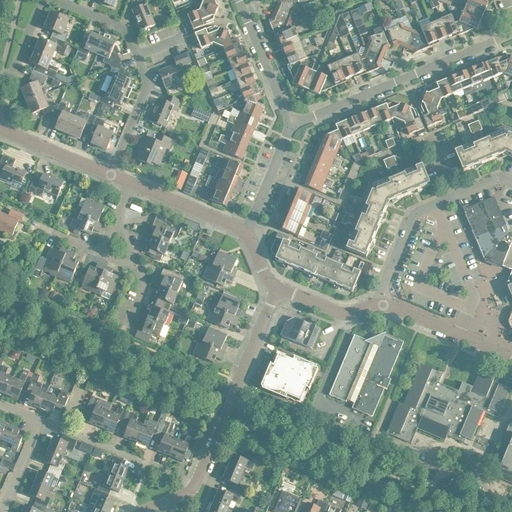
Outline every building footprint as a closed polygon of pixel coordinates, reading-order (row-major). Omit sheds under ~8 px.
[(207,18),(209,24),(213,22),(213,20),(218,6),(216,5),(213,0),(202,0),(203,1),(199,11),(197,11),(201,20),(207,18)] [(274,12),(292,19),(295,11),(299,10),(294,0),(278,0),(276,1),(278,4),(274,12)] [(330,0),(322,0),(326,8),(332,6),(330,0)] [(484,0),(467,0),(465,7),(483,14),(488,3),(484,2),(484,1),(484,0)] [(374,9),(371,3),(360,7),(363,13),(374,9)] [(145,4),(132,10),(141,31),(154,25),(145,4)] [(201,20),(197,11),(187,16),(193,31),(209,24),(207,18),(201,20)] [(476,30),(481,19),(463,11),(459,21),(454,23),(458,33),(457,33),(458,35),(472,29),(473,28),(476,30)] [(292,19),(274,12),(271,19),(268,21),(275,37),(277,36),(277,35),(290,29),(289,26),(292,19)] [(51,37),(64,42),(68,33),(64,31),(68,20),(50,13),(44,28),(53,31),(51,37)] [(448,37),(457,33),(458,33),(454,23),(451,15),(440,19),(448,37)] [(402,18),(398,19),(400,24),(387,30),(393,46),(397,44),(404,48),(411,30),(406,16),(402,18)] [(422,32),(428,45),(438,41),(430,24),(428,18),(418,22),(421,32),(422,32)] [(440,19),(430,24),(438,41),(448,37),(440,19)] [(332,50),(336,49),(334,43),(337,34),(334,25),(328,41),(332,50)] [(224,50),(238,44),(236,39),(231,41),(229,35),(229,33),(216,28),(215,26),(211,27),(213,33),(207,35),(211,45),(213,44),(223,48),(224,50)] [(213,33),(211,27),(194,34),(201,49),(211,45),(207,35),(213,33)] [(281,45),(298,38),(294,27),(290,29),(277,35),(277,36),(281,45)] [(368,42),(365,49),(383,57),(386,49),(389,47),(381,27),(373,30),(375,35),(367,38),(368,42)] [(422,32),(421,32),(419,33),(411,30),(404,48),(412,51),(413,54),(429,47),(428,45),(422,32)] [(96,54),(105,35),(99,32),(98,36),(91,34),(88,41),(82,38),(77,52),(87,56),(89,51),(96,54)] [(110,67),(121,63),(117,54),(119,54),(116,47),(114,46),(115,44),(108,41),(110,37),(105,35),(96,54),(104,58),(102,62),(109,65),(110,67)] [(35,51),(51,58),(54,51),(63,55),(68,44),(64,42),(51,37),(48,43),(40,39),(35,51)] [(285,55),(303,48),(298,38),(281,45),(285,55)] [(228,60),(243,54),(238,44),(224,50),(228,60)] [(285,55),(289,65),(299,61),(299,62),(307,58),(303,48),(285,55)] [(383,57),(365,49),(362,57),(359,58),(364,71),(364,72),(365,74),(381,68),(379,64),(383,57)] [(46,77),(53,79),(53,80),(58,69),(49,65),(51,58),(35,51),(30,63),(38,67),(36,73),(46,77)] [(165,89),(184,81),(187,80),(182,66),(190,63),(186,53),(173,59),(175,65),(158,72),(165,89)] [(247,64),(243,54),(228,60),(232,70),(247,64)] [(358,54),(347,58),(354,76),(364,72),(364,71),(359,58),(358,54)] [(502,74),(511,77),(511,55),(510,60),(504,62),(501,57),(496,59),(502,74)] [(347,58),(337,62),(344,80),(354,76),(347,58)] [(492,78),(502,74),(496,59),(486,63),(492,78)] [(289,65),(286,66),(293,80),(293,81),(292,84),(303,89),(311,71),(301,67),(299,62),(299,61),(289,65)] [(344,80),(337,62),(327,67),(330,75),(330,74),(335,84),(344,80)] [(110,86),(129,94),(132,89),(128,87),(130,81),(128,80),(129,78),(126,71),(124,71),(121,63),(110,67),(111,69),(108,76),(113,78),(110,86)] [(476,67),(482,82),(492,78),(486,63),(476,67)] [(247,64),(232,70),(236,80),(251,74),(247,64)] [(482,82),(476,67),(466,71),(472,86),(482,82)] [(26,102),(42,95),(39,87),(43,86),(46,77),(36,73),(33,71),(29,80),(32,86),(21,90),(26,102)] [(472,86),(466,71),(456,75),(462,90),(472,86)] [(330,74),(330,75),(325,77),(315,73),(308,91),(319,95),(320,92),(321,92),(336,86),(335,84),(330,74)] [(251,74),(236,80),(240,90),(255,84),(251,74)] [(462,90),(456,75),(446,79),(452,94),(462,90)] [(436,84),(442,98),(452,94),(446,79),(436,84)] [(259,94),(255,84),(240,90),(244,100),(259,94)] [(442,98),(436,84),(431,86),(433,91),(428,93),(426,93),(420,106),(418,107),(420,112),(426,109),(428,115),(437,111),(437,109),(441,99),(442,98)] [(127,100),(129,94),(110,86),(107,93),(102,91),(98,102),(111,107),(113,102),(120,105),(123,98),(127,100)] [(495,88),(489,91),(492,97),(498,94),(495,88)] [(256,101),(261,99),(259,94),(244,100),(239,112),(258,120),(262,109),(258,107),(256,101)] [(53,118),(54,115),(58,106),(49,102),(46,103),(42,95),(26,102),(31,114),(42,110),(44,115),(53,118)] [(158,99),(149,121),(165,128),(173,110),(176,111),(180,101),(167,96),(164,102),(158,99)] [(220,98),(213,101),(216,107),(223,104),(223,103),(220,98)] [(55,129),(67,134),(74,118),(67,115),(69,109),(65,107),(66,105),(60,102),(58,106),(54,115),(60,118),(55,129)] [(385,105),(391,120),(393,119),(403,123),(404,125),(413,121),(411,115),(417,113),(415,109),(413,109),(399,104),(398,106),(393,108),(391,102),(385,105)] [(375,109),(381,124),(391,120),(385,105),(375,109)] [(191,115),(208,122),(211,115),(194,108),(191,115)] [(365,113),(371,128),(381,124),(375,109),(365,113)] [(442,121),(437,111),(428,115),(426,109),(420,112),(426,128),(442,121)] [(84,128),(90,130),(95,117),(86,113),(85,115),(76,111),(74,118),(67,134),(79,139),(84,128)] [(228,119),(254,130),(258,120),(239,112),(237,119),(229,115),(228,119)] [(355,117),(361,132),(371,128),(365,113),(355,117)] [(423,129),(417,113),(411,115),(413,121),(404,125),(409,135),(423,129)] [(105,121),(95,117),(90,130),(87,136),(93,138),(91,144),(106,150),(113,133),(102,129),(105,121)] [(345,121),(351,136),(361,132),(355,117),(345,121)] [(231,132),(250,140),(254,130),(228,119),(226,122),(234,125),(231,132)] [(342,140),(351,136),(345,121),(335,125),(342,140)] [(504,155),(511,158),(511,129),(503,126),(494,130),(495,135),(484,140),(480,131),(482,130),(478,121),(467,125),(471,134),(473,134),(477,142),(458,150),(456,146),(452,147),(463,172),(504,155)] [(337,152),(342,140),(335,125),(330,127),(333,133),(326,135),(322,134),(318,144),(337,152)] [(172,141),(147,130),(144,137),(142,136),(139,145),(144,148),(139,161),(150,165),(151,162),(157,165),(164,148),(168,150),(172,141)] [(246,149),(250,140),(231,132),(228,138),(221,135),(219,139),(246,149)] [(246,149),(219,139),(218,142),(226,145),(223,152),(241,160),(246,149)] [(314,154),(340,165),(342,162),(334,159),(337,152),(318,144),(314,154)] [(421,145),(415,147),(419,154),(424,152),(421,145)] [(209,150),(207,156),(214,158),(216,153),(209,150)] [(310,164),(328,172),(331,165),(339,168),(340,165),(314,154),(310,164)] [(355,162),(361,159),(359,154),(352,157),(355,162)] [(0,173),(2,174),(0,178),(11,183),(12,181),(21,184),(26,173),(16,169),(15,171),(11,170),(15,160),(3,155),(0,161),(0,173)] [(368,182),(361,200),(366,202),(358,220),(349,216),(350,215),(345,213),(341,223),(345,225),(346,223),(355,227),(347,246),(343,244),(341,248),(366,258),(389,203),(430,185),(420,161),(416,163),(418,167),(399,175),(395,166),(397,165),(393,156),(383,161),(387,170),(388,169),(392,178),(380,183),(378,178),(368,182)] [(220,169),(238,177),(243,166),(224,159),(220,169)] [(328,172),(310,164),(306,174),(332,185),(333,182),(326,179),(328,172)] [(234,187),(238,177),(220,169),(215,179),(234,187)] [(63,182),(43,174),(40,181),(33,178),(28,191),(41,197),(44,191),(57,197),(63,182)] [(332,185),(306,174),(301,185),(320,192),(323,185),(330,188),(332,185)] [(234,187),(215,179),(211,189),(230,197),(234,187)] [(291,199),(310,207),(314,196),(296,188),(291,199)] [(230,197),(211,189),(207,199),(226,207),(230,197)] [(474,230),(502,218),(494,197),(466,209),(474,230)] [(291,199),(287,209),(306,217),(310,207),(291,199)] [(78,207),(76,213),(102,224),(104,217),(101,216),(104,208),(86,200),(82,208),(78,207)] [(306,217),(287,209),(283,219),(302,227),(306,217)] [(0,213),(0,231),(12,236),(18,221),(21,222),(24,215),(10,210),(8,216),(0,213)] [(102,224),(76,213),(70,227),(90,235),(92,230),(98,232),(102,224)] [(152,237),(169,244),(171,238),(173,239),(175,238),(179,228),(164,221),(165,218),(156,214),(149,229),(155,232),(152,237)] [(478,239),(506,228),(502,218),(474,230),(478,239)] [(297,237),(302,227),(283,219),(279,229),(297,237)] [(485,256),(508,233),(506,228),(478,239),(485,256)] [(314,248),(307,245),(305,250),(287,242),(289,238),(277,233),(270,250),(272,254),(276,256),(275,260),(352,293),(364,264),(360,262),(356,271),(337,263),(339,259),(333,256),(331,260),(312,253),(314,248)] [(502,264),(511,240),(511,234),(508,233),(485,256),(502,264)] [(169,244),(152,237),(150,243),(146,241),(142,251),(161,259),(162,255),(164,256),(169,244)] [(511,267),(511,269),(507,281),(510,286),(506,287),(511,300),(511,310),(511,311),(508,321),(511,328),(511,240),(502,264),(511,267)] [(50,275),(55,277),(66,251),(60,248),(58,252),(50,249),(42,270),(50,273),(50,275)] [(66,251),(55,277),(70,283),(78,262),(73,260),(75,254),(66,251)] [(208,264),(235,275),(237,269),(233,267),(237,259),(218,252),(215,260),(211,258),(208,264)] [(81,287),(95,293),(106,267),(97,263),(95,269),(89,267),(81,287)] [(231,284),(235,275),(208,264),(202,278),(223,287),(225,281),(231,284)] [(106,267),(95,293),(101,296),(102,292),(111,295),(118,277),(110,274),(112,270),(106,267)] [(161,287),(177,294),(182,282),(180,281),(182,277),(163,269),(159,279),(163,281),(161,287)] [(477,279),(469,282),(473,292),(481,289),(477,279)] [(177,294),(161,287),(158,292),(154,290),(150,300),(169,308),(170,304),(172,305),(177,294)] [(39,296),(46,299),(49,291),(41,288),(39,296)] [(57,294),(51,291),(49,297),(55,300),(57,294)] [(212,306),(239,317),(241,311),(237,309),(241,301),(222,294),(219,302),(215,301),(212,306)] [(148,318),(164,324),(169,313),(167,312),(169,308),(150,300),(146,310),(150,312),(148,318)] [(235,326),(239,317),(212,306),(206,321),(227,329),(229,324),(235,326)] [(475,322),(486,322),(486,313),(475,314),(475,322)] [(159,336),(164,324),(148,318),(145,323),(141,321),(134,338),(146,343),(149,337),(156,339),(158,335),(159,336)] [(189,318),(186,325),(193,328),(196,321),(189,318)] [(286,321),(280,336),(312,350),(320,330),(294,318),(286,321)] [(201,335),(198,340),(225,351),(227,345),(223,343),(227,335),(208,328),(205,336),(201,335)] [(403,342),(383,334),(367,341),(354,335),(345,356),(337,375),(329,395),(345,402),(346,400),(354,404),(351,409),(372,417),(384,389),(385,390),(386,389),(378,386),(382,377),(388,379),(403,342)] [(225,351),(198,340),(193,355),(213,363),(215,358),(221,360),(225,351)] [(291,400),(294,402),(297,402),(301,404),(307,389),(308,389),(308,390),(309,390),(317,369),(316,366),(293,357),(294,358),(293,358),(277,351),(275,355),(273,358),(272,362),(271,365),(270,364),(271,364),(270,363),(260,386),(261,389),(286,399),(285,398),(286,397),(291,400)] [(0,365),(0,392),(5,395),(12,378),(5,375),(8,369),(0,365)] [(388,430),(386,433),(410,444),(417,429),(444,440),(445,441),(447,436),(454,439),(455,440),(455,439),(464,443),(466,439),(471,441),(471,440),(473,435),(476,426),(477,426),(483,412),(498,418),(499,414),(500,414),(499,414),(509,392),(509,389),(510,389),(510,390),(510,389),(497,383),(499,377),(480,369),(480,370),(481,370),(473,387),(462,383),(462,382),(460,387),(458,391),(445,386),(441,384),(439,383),(442,375),(443,374),(442,374),(420,365),(403,405),(399,403),(393,417),(391,421),(387,430),(388,430)] [(32,379),(27,390),(25,396),(30,398),(28,404),(40,409),(48,390),(36,385),(39,376),(34,374),(32,379)] [(12,378),(5,395),(17,400),(22,388),(27,390),(32,379),(27,376),(24,383),(12,378)] [(48,390),(40,409),(52,414),(52,412),(60,415),(64,404),(66,405),(71,393),(57,387),(55,393),(48,390)] [(130,405),(133,398),(122,393),(119,401),(130,405)] [(108,411),(111,405),(94,398),(84,420),(90,422),(89,423),(101,428),(108,411)] [(115,414),(108,411),(101,428),(113,433),(118,421),(123,423),(128,412),(118,408),(115,414)] [(163,411),(162,411),(157,424),(145,419),(143,426),(142,426),(135,442),(147,447),(152,435),(157,437),(164,421),(164,422),(168,413),(163,411)] [(137,415),(128,412),(123,423),(128,425),(123,437),(135,442),(142,426),(135,423),(138,418),(137,415)] [(511,419),(500,446),(507,449),(496,477),(511,484),(511,419)] [(169,424),(164,422),(164,421),(157,437),(163,440),(158,451),(170,456),(177,440),(165,435),(169,424)] [(19,431),(7,426),(0,442),(0,447),(10,452),(11,450),(16,452),(23,435),(18,433),(19,431)] [(48,450),(63,456),(66,449),(72,451),(76,441),(63,436),(60,441),(53,438),(48,450)] [(177,440),(170,456),(182,461),(187,450),(192,452),(197,440),(187,436),(184,443),(177,440)] [(89,454),(92,447),(82,442),(79,450),(89,454)] [(48,470),(60,474),(64,465),(60,463),(63,456),(48,450),(43,462),(50,465),(48,470)] [(228,467),(242,473),(245,466),(252,469),(256,459),(244,454),(242,459),(233,455),(228,467)] [(108,475),(123,481),(128,469),(121,466),(123,460),(111,456),(107,466),(111,468),(108,475)] [(230,489),(230,488),(239,492),(240,492),(242,487),(237,485),(242,473),(228,467),(223,479),(230,482),(228,488),(230,489)] [(34,484),(48,490),(51,482),(56,484),(60,474),(48,470),(46,475),(39,472),(34,484)] [(123,481),(108,475),(106,482),(101,480),(97,490),(109,495),(111,490),(118,493),(123,481)] [(34,504),(46,508),(50,499),(45,497),(48,490),(34,484),(29,496),(36,499),(34,504)] [(230,488),(230,489),(228,494),(219,490),(214,502),(228,508),(231,500),(238,503),(242,493),(240,492),(239,492),(230,488)] [(106,500),(109,495),(97,490),(95,489),(91,499),(97,502),(94,509),(102,511),(109,511),(114,503),(106,500)] [(274,491),(268,506),(274,508),(273,511),(276,511),(295,511),(301,499),(281,491),(280,493),(274,491)] [(346,491),(342,500),(349,503),(353,494),(346,491)] [(369,501),(359,497),(356,505),(366,509),(369,501)] [(306,503),(302,511),(324,511),(328,504),(318,500),(316,507),(306,503)] [(209,511),(226,511),(228,508),(214,502),(209,511)]
